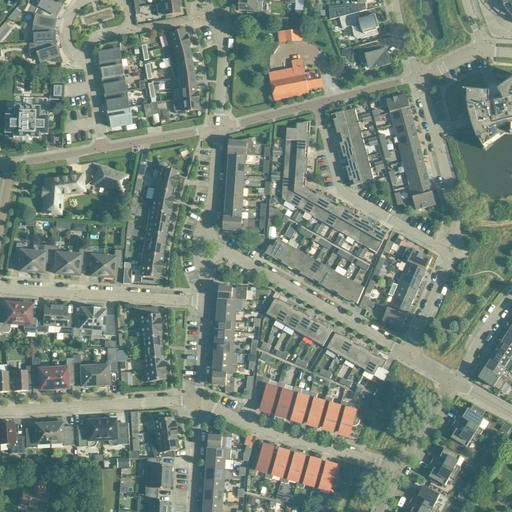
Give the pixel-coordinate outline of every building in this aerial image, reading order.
[(33,0),(28,0),(26,6),(35,11),(39,3),(33,0)] [(63,5),(57,0),(41,0),(38,7),(38,6),(57,17),(57,16),(56,16),(60,9),(60,10),(63,5)] [(258,1),(241,0),(241,5),(239,5),(239,11),(247,12),(247,13),(255,14),(255,12),(262,13),(263,2),(258,1)] [(375,0),(374,0),(351,0),(352,5),(345,6),(345,8),(329,9),(330,20),(352,14),(366,11),(366,3),(373,2),(373,0),(375,0)] [(179,8),(179,2),(162,4),(156,5),(158,17),(165,16),(165,18),(171,17),(171,15),(179,14),(179,12),(178,12),(177,8),(179,8)] [(56,22),(57,17),(38,6),(32,17),(35,17),(34,25),(33,25),(54,30),(53,29),(55,22),(56,22)] [(15,10),(7,19),(16,21),(21,15),(15,10)] [(358,13),(339,18),(342,29),(351,26),(354,35),(355,37),(358,39),(360,39),(361,39),(378,35),(376,29),(379,28),(375,15),(360,19),(358,13)] [(54,35),(54,30),(33,25),(30,36),(34,36),(34,44),(33,44),(55,43),(54,43),(54,35)] [(164,35),(167,47),(187,41),(186,36),(184,36),(183,32),(184,32),(183,30),(164,35)] [(286,43),(298,42),(297,30),(285,32),(286,43)] [(189,47),(187,41),(167,47),(171,46),(174,56),(190,53),(189,51),(188,52),(187,48),(189,47)] [(118,52),(118,51),(119,52),(121,51),(120,47),(119,42),(106,44),(103,45),(101,47),(97,55),(98,54),(100,62),(98,63),(121,59),(119,59),(118,52)] [(59,56),(56,48),(57,48),(55,43),(33,44),(29,44),(30,57),(37,55),(40,63),(59,56)] [(380,46),(360,51),(363,64),(369,62),(371,70),(383,66),(385,65),(386,64),(387,63),(388,61),(388,59),(385,51),(384,51),(383,53),(381,52),(380,46)] [(191,59),(190,53),(174,56),(176,67),(192,64),(191,63),(190,63),(190,59),(191,59)] [(122,63),(121,59),(98,63),(98,65),(99,72),(101,71),(102,79),(101,79),(124,75),(122,75),(121,68),(123,68),(122,63)] [(192,64),(176,67),(171,68),(173,79),(178,78),(194,76),(193,69),(192,70),(191,66),(192,66),(192,64)] [(320,74),(315,75),(314,72),(305,74),(303,67),(294,69),(293,69),(269,74),(269,73),(269,74),(274,102),(275,102),(275,101),(308,95),(309,95),(308,90),(322,87),(320,74)] [(125,80),(124,80),(124,75),(101,79),(101,82),(102,88),(104,88),(105,95),(103,95),(104,95),(126,91),(125,92),(123,84),(125,84),(125,80)] [(194,82),(194,76),(178,78),(179,89),(195,87),(195,86),(194,86),(193,82),(194,82)] [(511,80),(497,91),(494,94),(489,94),(489,93),(482,92),(468,91),(468,92),(468,104),(470,116),(472,121),(473,125),(473,126),(477,137),(484,148),(500,137),(499,137),(504,133),(510,134),(511,134),(511,80)] [(52,84),(50,84),(50,85),(51,85),(50,99),(50,100),(51,100),(62,100),(63,100),(63,99),(63,85),(63,84),(62,84),(52,84)] [(195,89),(195,87),(179,89),(180,100),(197,99),(197,93),(194,93),(194,89),(195,89)] [(127,96),(126,91),(104,95),(104,98),(105,104),(107,104),(108,111),(106,111),(106,112),(129,108),(127,108),(126,101),(128,100),(127,96)] [(410,108),(406,95),(386,101),(390,113),(410,108)] [(197,99),(180,100),(173,101),(174,110),(175,111),(175,112),(176,113),(177,114),(178,115),(179,115),(180,115),(182,115),(185,115),(184,112),(197,111),(197,109),(196,109),(195,105),(198,105),(197,99)] [(149,104),(150,104),(151,116),(158,114),(156,103),(149,104)] [(152,117),(151,116),(150,104),(143,106),(145,118),(152,117)] [(4,134),(5,134),(4,138),(13,138),(14,138),(21,138),(22,138),(23,138),(27,138),(29,138),(37,138),(37,139),(38,139),(38,137),(38,135),(46,135),(47,135),(47,134),(47,118),(47,117),(47,109),(39,108),(38,108),(15,108),(14,108),(5,108),(5,116),(5,117),(5,133),(4,133),(4,134)] [(130,112),(129,108),(106,112),(107,114),(106,114),(108,120),(109,120),(111,128),(130,125),(129,117),(131,116),(130,112)] [(410,108),(390,113),(393,125),(413,120),(409,108),(410,108)] [(333,116),(336,127),(358,121),(355,110),(357,109),(356,109),(331,115),(332,116),(333,116)] [(416,132),(413,120),(393,125),(397,137),(416,132)] [(361,133),(358,121),(336,127),(339,139),(361,133)] [(287,129),(286,140),(309,142),(310,123),(311,122),(287,128),(287,129)] [(419,144),(416,132),(397,137),(400,149),(419,144)] [(364,145),(361,133),(339,139),(342,151),(364,145)] [(229,143),(229,154),(246,155),(256,156),(256,155),(255,155),(251,139),(244,141),(244,144),(229,143)] [(308,154),(309,142),(286,140),(285,153),(308,154)] [(422,156),(419,144),(400,149),(403,162),(422,156)] [(367,157),(364,145),(342,151),(346,163),(367,157)] [(307,167),(308,154),(285,153),(284,165),(307,167)] [(245,166),(246,155),(229,154),(228,165),(245,166)] [(426,169),(422,156),(403,162),(406,174),(426,169)] [(371,169),(367,157),(346,163),(349,174),(371,169)] [(167,169),(168,168),(168,167),(167,166),(167,165),(166,164),(166,163),(165,163),(164,163),(163,162),(162,162),(161,163),(160,163),(159,164),(158,165),(158,166),(156,171),(159,172),(157,178),(177,183),(179,172),(168,169),(167,169)] [(137,176),(143,177),(146,165),(140,164),(137,176)] [(244,177),(245,166),(228,165),(227,175),(244,177)] [(306,179),(307,167),(284,165),(284,177),(306,179)] [(92,185),(122,194),(127,176),(101,168),(99,175),(96,174),(92,185)] [(374,180),(371,169),(349,174),(352,186),(351,187),(376,180),(374,180)] [(429,181),(426,169),(406,174),(410,186),(429,181)] [(44,198),(43,214),(48,214),(48,215),(51,215),(51,214),(60,215),(62,196),(84,192),(82,175),(45,180),(45,189),(42,189),(41,198),(44,198)] [(244,187),(244,177),(227,175),(227,186),(244,187)] [(306,187),(306,179),(284,177),(282,199),(306,187)] [(175,189),(177,183),(157,178),(154,189),(172,193),(174,193),(175,189)] [(432,193),(429,181),(410,186),(413,198),(432,193)] [(243,198),(244,187),(227,186),(226,197),(243,198)] [(302,211),(313,191),(306,187),(282,199),(302,211)] [(174,193),(172,193),(154,189),(152,200),(172,204),(173,198),(174,193)] [(312,217),(323,197),(313,191),(302,211),(312,217)] [(436,205),(432,193),(413,198),(416,211),(436,205)] [(242,209),(243,198),(226,197),(225,208),(242,209)] [(323,223),(334,203),(323,197),(312,217),(323,223)] [(171,211),(172,204),(152,200),(150,211),(169,215),(170,210),(171,211)] [(333,229),(345,209),(334,203),(323,223),(333,229)] [(241,219),(242,209),(225,208),(224,219),(242,220),(242,219),(241,219)] [(344,235),(355,215),(345,209),(333,229),(344,235)] [(168,225),(169,219),(169,215),(150,211),(148,222),(168,225)] [(355,241),(366,221),(355,215),(344,235),(355,241)] [(241,231),(242,220),(224,219),(224,230),(241,231)] [(366,247),(377,227),(366,221),(355,241),(366,247)] [(166,236),(168,225),(148,222),(146,233),(164,236),(166,236)] [(387,233),(377,227),(366,247),(376,253),(375,255),(388,232),(387,233)] [(166,236),(164,236),(146,233),(145,243),(164,247),(166,236)] [(278,261),(288,245),(278,239),(273,248),(270,247),(266,254),(278,261)] [(383,252),(389,254),(394,243),(388,241),(383,252)] [(162,257),(164,247),(145,243),(143,254),(160,257),(162,257)] [(31,273),(32,253),(22,252),(22,244),(16,244),(14,257),(20,258),(19,271),(18,272),(31,273)] [(288,266),(297,250),(288,245),(278,261),(288,266)] [(44,259),(50,260),(51,246),(44,246),(43,253),(32,253),(31,273),(44,273),(43,273),(44,259)] [(67,275),(68,255),(57,254),(58,247),(51,246),(50,260),(56,260),(55,274),(54,274),(67,275)] [(80,262),(85,262),(86,249),(79,248),(78,256),(68,255),(67,275),(79,276),(79,275),(80,262)] [(102,277),(103,257),(93,257),(93,249),(86,249),(85,262),(91,263),(90,276),(89,277),(102,277)] [(297,272),(306,256),(297,250),(288,266),(297,272)] [(431,258),(413,250),(408,262),(426,270),(431,258)] [(115,264),(121,265),(122,251),(115,251),(114,258),(103,257),(102,277),(115,278),(114,278),(115,264)] [(162,257),(160,257),(143,254),(141,265),(161,268),(162,262),(161,262),(162,257)] [(306,277),(316,261),(306,256),(297,272),(306,277)] [(316,282),(325,266),(316,261),(306,277),(316,282)] [(426,271),(426,270),(408,262),(407,263),(408,263),(403,274),(421,282),(426,271)] [(160,275),(161,268),(141,265),(139,277),(142,277),(141,283),(153,285),(154,278),(159,279),(159,274),(160,275)] [(325,288),(334,272),(325,266),(316,282),(325,288)] [(335,293),(344,277),(334,272),(325,288),(335,293)] [(416,293),(421,282),(403,274),(398,285),(416,293)] [(344,298),(353,282),(344,277),(335,293),(344,298)] [(357,305),(364,289),(353,282),(344,298),(354,304),(354,303),(357,305)] [(411,305),(416,293),(398,285),(398,286),(393,284),(388,295),(393,297),(411,305)] [(237,287),(237,289),(220,288),(219,299),(236,300),(246,301),(247,288),(237,287)] [(375,303),(369,301),(370,299),(364,296),(359,307),(365,310),(367,306),(373,308),(375,303)] [(406,316),(411,305),(393,297),(388,308),(388,309),(406,317),(407,316),(406,316)] [(236,311),(236,300),(219,299),(218,310),(236,311)] [(276,320),(285,304),(276,299),(266,315),(276,320)] [(17,325),(19,305),(17,305),(16,304),(13,303),(12,304),(5,304),(4,317),(0,316),(0,332),(8,333),(10,331),(10,324),(17,325)] [(26,305),(19,305),(17,325),(23,325),(23,329),(24,331),(25,332),(27,333),(35,334),(36,319),(30,318),(31,310),(32,310),(32,305),(26,304),(26,305)] [(285,326),(295,309),(285,304),(276,320),(285,326)] [(54,327),(56,306),(50,306),(50,307),(44,307),(43,317),(37,317),(36,319),(35,334),(36,334),(36,333),(48,333),(48,327),(54,327)] [(61,307),(56,306),(54,327),(61,328),(60,334),(72,335),(73,319),(67,319),(68,308),(61,308),(61,307)] [(91,330),(93,309),(86,308),(86,310),(80,309),(79,319),(73,319),(72,335),(72,337),(79,337),(79,329),(91,330)] [(160,319),(157,320),(157,308),(139,309),(140,327),(160,326),(160,319)] [(99,309),(93,309),(91,330),(103,331),(103,336),(115,337),(114,316),(113,316),(113,318),(107,318),(104,316),(105,311),(99,311),(99,309)] [(295,331),(304,315),(295,309),(285,326),(295,331)] [(401,329),(406,317),(388,309),(383,320),(401,329)] [(235,322),(236,311),(218,310),(217,320),(235,322)] [(304,336),(314,320),(304,315),(295,331),(304,336)] [(234,332),(235,322),(217,320),(217,331),(234,332)] [(314,342),(323,326),(314,320),(304,336),(314,342)] [(161,332),(160,326),(140,327),(141,339),(159,337),(160,337),(160,332),(161,332)] [(333,331),(323,326),(314,342),(323,347),(333,331)] [(233,343),(234,332),(217,331),(216,342),(233,343)] [(337,355),(346,338),(336,333),(327,349),(337,355)] [(511,335),(508,333),(502,342),(511,347),(511,335)] [(160,337),(159,337),(141,339),(142,349),(161,347),(161,341),(160,337)] [(346,360),(355,344),(346,338),(337,355),(346,360)] [(233,354),(233,343),(216,342),(215,353),(233,354)] [(511,347),(502,342),(497,351),(511,360),(511,347)] [(355,365),(365,349),(355,344),(346,360),(355,365)] [(162,354),(161,347),(142,349),(136,350),(137,360),(143,360),(161,358),(162,358),(162,354)] [(106,366),(94,367),(95,387),(98,386),(98,387),(100,388),(102,389),(104,388),(106,386),(109,386),(108,374),(117,373),(116,349),(107,349),(107,362),(106,362),(106,366)] [(365,371),(374,355),(365,349),(355,365),(365,371)] [(511,371),(511,360),(497,351),(491,360),(505,369),(511,373),(511,371)] [(238,354),(233,354),(215,353),(214,363),(232,365),(237,365),(238,354)] [(262,353),(260,359),(265,361),(268,355),(262,353)] [(95,387),(94,367),(81,367),(80,355),(72,356),(72,359),(73,359),(74,373),(73,373),(73,374),(80,374),(81,387),(85,387),(86,389),(89,389),(91,389),(92,387),(95,387)] [(386,361),(374,355),(365,371),(374,376),(380,367),(382,369),(386,361)] [(54,390),(53,369),(39,370),(38,358),(31,359),(32,367),(33,384),(33,385),(39,384),(39,391),(54,390)] [(162,358),(161,358),(143,360),(144,371),(164,369),(164,362),(163,362),(162,358)] [(74,379),(73,374),(73,373),(74,373),(73,359),(72,359),(66,359),(66,368),(53,369),(54,390),(68,389),(68,379),(74,379)] [(505,369),(491,360),(485,369),(499,378),(505,369)] [(237,365),(232,365),(214,363),(214,374),(233,376),(236,376),(237,365)] [(26,367),(26,371),(14,372),(14,368),(6,368),(6,373),(7,373),(8,381),(14,381),(14,392),(27,391),(27,384),(33,384),(32,367),(26,367)] [(165,375),(164,369),(144,371),(146,383),(149,382),(149,385),(155,384),(155,381),(165,380),(164,375),(165,375)] [(506,382),(499,378),(485,369),(483,373),(482,373),(479,379),(493,387),(493,388),(494,388),(494,387),(500,391),(506,382)] [(8,387),(8,381),(7,373),(6,373),(0,372),(0,392),(8,393),(8,387)] [(233,376),(214,374),(213,385),(225,386),(225,391),(232,393),(233,376)] [(272,407),(277,389),(279,383),(263,378),(256,403),(262,405),(261,410),(271,413),(272,408),(272,407)] [(288,412),(293,394),(295,387),(279,383),(277,389),(272,407),(272,408),(278,409),(277,414),(286,417),(288,412)] [(309,398),(308,398),(300,396),(302,389),(295,387),(293,394),(288,412),(294,414),(292,419),(302,422),(304,417),(303,417),(309,398)] [(319,421),(324,403),(316,400),(317,394),(310,392),(308,398),(309,398),(303,417),(304,417),(310,418),(308,424),(318,426),(319,421)] [(340,407),(331,405),(333,398),(326,396),(324,403),(319,421),(325,423),(324,428),(334,431),(335,426),(340,407)] [(342,401),(340,407),(335,426),(341,428),(340,433),(349,435),(352,426),(354,426),(355,426),(356,426),(357,425),(358,424),(359,424),(360,420),(360,419),(359,418),(359,417),(358,416),(357,416),(355,415),(356,412),(347,409),(349,403),(342,401)] [(461,412),(455,421),(480,436),(483,430),(479,428),(484,419),(482,418),(486,411),(474,405),(470,411),(469,410),(466,415),(461,412)] [(153,421),(155,432),(176,429),(175,422),(174,422),(173,418),(164,419),(163,415),(151,416),(152,422),(153,421)] [(115,425),(116,425),(116,424),(117,423),(117,422),(116,421),(116,420),(115,419),(114,419),(113,418),(112,418),(111,419),(110,419),(109,420),(101,421),(102,441),(108,440),(108,442),(108,443),(109,444),(109,445),(110,446),(111,446),(112,447),(113,447),(114,447),(115,447),(116,447),(118,446),(127,445),(126,427),(120,428),(119,429),(115,425)] [(101,421),(94,421),(93,420),(92,420),(91,420),(90,419),(89,420),(88,420),(87,421),(87,422),(86,423),(86,424),(86,425),(87,426),(88,427),(84,431),(78,431),(79,448),(87,447),(88,448),(89,448),(90,448),(91,448),(93,448),(94,448),(95,447),(95,446),(96,445),(97,444),(97,443),(97,442),(97,441),(102,441),(101,421)] [(480,436),(455,421),(449,431),(454,434),(451,438),(467,448),(472,440),(476,442),(480,436)] [(1,425),(0,425),(0,445),(7,445),(7,448),(9,449),(11,449),(11,454),(24,454),(23,438),(14,438),(13,424),(9,425),(8,423),(2,423),(1,425)] [(62,423),(49,424),(50,444),(63,443),(64,447),(74,446),(73,427),(65,427),(65,429),(63,430),(62,423)] [(50,444),(49,424),(35,425),(36,431),(33,431),(33,429),(25,430),(26,449),(37,448),(37,445),(50,444)] [(176,439),(175,435),(177,435),(176,429),(155,432),(157,442),(174,439),(176,439)] [(244,445),(247,446),(252,448),(255,437),(247,434),(244,445)] [(209,437),(208,448),(226,449),(227,438),(209,437)] [(171,452),(178,450),(176,439),(174,439),(157,442),(152,443),(154,458),(153,458),(153,459),(160,458),(173,457),(172,457),(171,452)] [(267,472),(272,453),(273,454),(274,448),(264,446),(263,451),(256,449),(249,474),(256,476),(258,469),(267,471),(267,472)] [(231,449),(226,449),(208,448),(208,458),(225,460),(230,460),(231,449)] [(438,450),(432,460),(457,474),(461,468),(456,465),(461,457),(445,448),(442,453),(438,450)] [(283,476),(288,458),(290,453),(280,450),(278,455),(273,454),(272,453),(267,472),(267,471),(265,478),(272,480),(274,474),(282,476),(283,476)] [(298,481),(304,462),(304,463),(306,457),(296,455),(294,460),(288,458),(283,476),(282,476),(280,483),(288,485),(290,478),(298,481)] [(172,479),(172,472),(170,472),(170,468),(159,467),(160,458),(153,459),(147,459),(146,478),(172,479)] [(225,471),(225,460),(208,458),(207,469),(225,471)] [(310,464),(304,463),(304,462),(298,481),(296,487),(303,489),(305,483),(314,485),(320,467),(321,462),(311,459),(310,464)] [(457,474),(432,460),(427,470),(432,473),(429,478),(445,486),(450,478),(454,480),(457,474)] [(326,469),(320,467),(314,485),(312,492),(319,494),(321,487),(330,490),(331,487),(333,487),(334,487),(335,487),(336,486),(337,485),(338,481),(338,480),(338,479),(337,477),(336,477),(334,476),(337,466),(327,464),(326,469)] [(224,481),(225,471),(207,469),(206,480),(224,481)] [(169,490),(169,486),(171,486),(172,479),(146,478),(145,495),(157,496),(158,490),(169,490)] [(223,492),(224,481),(206,480),(205,491),(223,492)] [(43,494),(45,483),(32,481),(31,488),(32,488),(31,492),(23,491),(20,507),(44,511),(47,495),(43,494)] [(416,490),(411,500),(435,511),(437,511),(440,506),(435,504),(440,496),(423,487),(421,492),(416,490)] [(222,503),(223,492),(205,491),(205,502),(222,503)] [(169,511),(170,507),(168,507),(168,503),(157,502),(157,496),(145,495),(143,511),(169,511)] [(435,511),(411,500),(406,510),(410,511),(435,511)] [(221,511),(222,503),(205,502),(204,511),(221,511)]
